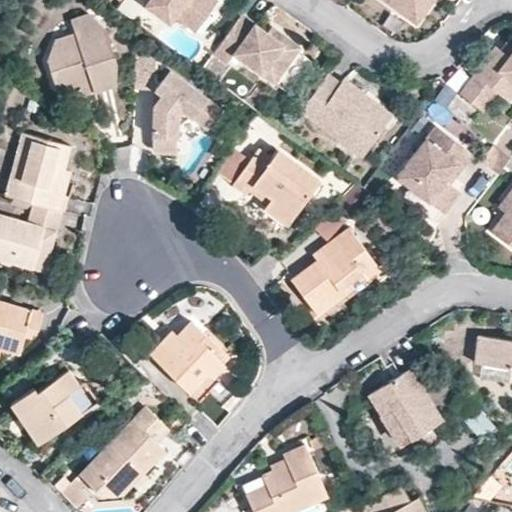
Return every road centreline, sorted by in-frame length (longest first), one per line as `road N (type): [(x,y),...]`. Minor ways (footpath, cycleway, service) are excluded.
road 1 (residential): [(299,382),(452,290),(511,294)]
road 2 (residential): [(299,382),(240,285),(196,253),(141,244)]
road 3 (residential): [(477,0),(448,37),(416,57),(379,48),(311,0)]
road 4 (residential): [(171,511),(252,416),(299,382)]
